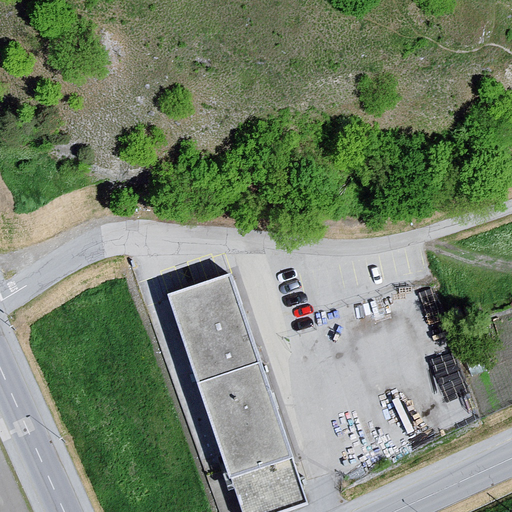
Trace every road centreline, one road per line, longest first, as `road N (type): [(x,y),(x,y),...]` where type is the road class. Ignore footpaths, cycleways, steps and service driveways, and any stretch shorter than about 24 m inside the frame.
road 1 (residential): [(65,511),(0,363)]
road 2 (residential): [(511,457),(391,511)]
